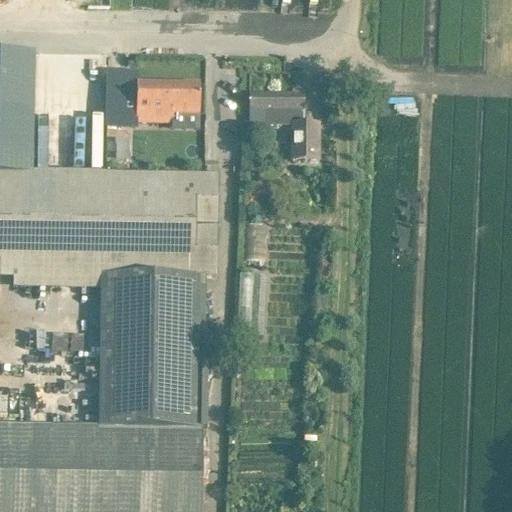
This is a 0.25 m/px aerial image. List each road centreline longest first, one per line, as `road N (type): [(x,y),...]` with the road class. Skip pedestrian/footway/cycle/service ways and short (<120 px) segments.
road 1 (track): [(328,511),(347,93)]
road 2 (unknown): [(351,29),(25,37),(0,51)]
road 3 (unknown): [(347,93),(511,93)]
